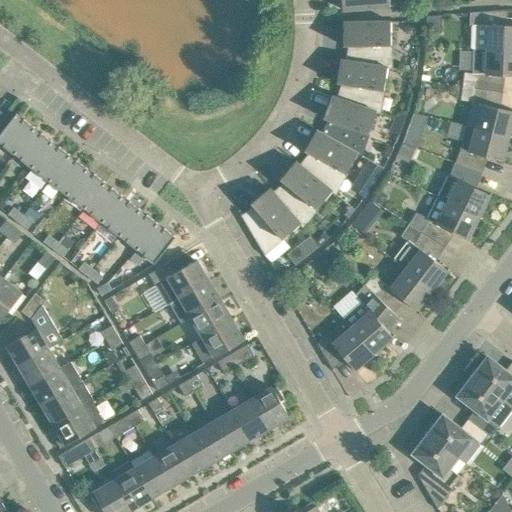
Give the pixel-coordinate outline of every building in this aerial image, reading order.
[(390,5),(389,0),(342,0),(343,10),(349,9),(397,6),(397,5),(390,5)] [(511,50),(511,25),(502,25),(503,10),(470,12),(470,14),(469,25),(473,26),(472,49),(474,49),(487,49),(511,50)] [(426,20),(426,32),(443,32),(443,14),(426,16),(426,20)] [(387,67),(390,45),(391,45),(391,22),(398,22),(398,21),(344,22),(344,46),(349,46),(347,60),(346,61),(395,68),(387,67)] [(412,21),(405,28),(412,36),(420,29),(412,21)] [(511,50),(487,49),(474,49),(473,73),(464,71),(462,86),(498,91),(500,74),(511,74),(511,50)] [(384,90),(387,68),(395,69),(395,68),(346,61),(347,60),(341,59),(337,83),(342,83),(337,97),(337,98),(383,114),(384,113),(376,111),(383,90),(384,90)] [(511,126),(511,111),(496,107),(498,91),(462,86),(460,100),(472,102),(481,104),(476,127),(510,136),(511,126)] [(357,152),(368,133),(369,133),(376,112),(383,114),(337,98),(337,97),(332,95),(324,118),(329,120),(322,132),(321,133),(364,157),(364,156),(357,152)] [(398,108),(394,117),(404,121),(408,112),(398,108)] [(15,153),(32,130),(33,130),(35,128),(35,127),(24,119),(23,120),(17,115),(18,114),(17,113),(0,134),(0,141),(4,145),(3,146),(14,154),(15,153)] [(394,117),(390,131),(399,134),(404,121),(394,117)] [(510,136),(476,127),(467,125),(460,149),(455,162),(478,170),(484,155),(504,160),(510,136)] [(32,167),(50,144),(52,142),(53,141),(42,132),(41,133),(35,128),(33,130),(32,130),(15,153),(21,158),(21,159),(32,168),(33,167),(32,167)] [(347,174),(358,154),(364,157),(321,133),(322,132),(317,129),(305,150),(309,153),(300,164),(300,165),(338,195),(332,190),(346,173),(347,174)] [(50,180),(68,157),(68,158),(70,155),(59,146),(59,147),(52,142),(50,144),(32,167),(33,167),(39,172),(38,173),(50,182),(50,181),(50,180)] [(409,163),(416,147),(403,143),(396,156),(409,163)] [(67,194),(85,171),(86,171),(87,169),(88,168),(77,160),(76,160),(70,155),(68,158),(68,157),(50,180),(50,181),(57,186),(56,186),(67,195),(68,194),(67,194)] [(318,209),(332,191),(337,196),(338,195),(300,165),(300,164),(296,161),(281,179),(284,182),(274,192),(273,192),(305,229),(300,223),(317,208),(318,209)] [(372,179),(377,168),(362,161),(356,172),(372,179)] [(491,195),(472,186),(478,170),(455,162),(450,176),(459,180),(448,202),(480,217),(491,195)] [(85,207),(103,185),(105,183),(106,182),(94,173),(94,174),(87,169),(86,171),(85,171),(67,194),(68,194),(74,199),(73,200),(85,209),(85,208),(85,207)] [(102,221),(121,198),(121,199),(123,196),(112,187),(111,188),(105,183),(103,185),(85,207),(85,208),(92,213),(91,214),(102,222),(103,221),(102,221)] [(305,229),(273,192),(274,192),(270,187),(252,203),(255,207),(243,214),(240,209),(238,210),(266,257),(267,256),(264,249),(282,238),(283,239),(300,224),(304,230),(305,229)] [(379,192),(373,201),(382,207),(388,198),(379,192)] [(120,234),(138,212),(140,210),(141,209),(129,200),(129,201),(123,196),(121,199),(121,198),(102,221),(103,221),(109,226),(109,227),(120,236),(121,235),(120,234)] [(469,239),(480,217),(448,202),(438,197),(427,218),(429,219),(421,231),(441,244),(450,230),(469,239)] [(23,215),(14,207),(9,214),(18,221),(23,215)] [(137,248),(155,225),(156,226),(158,223),(147,214),(147,215),(140,210),(138,212),(120,234),(121,235),(127,240),(126,241),(137,250),(138,249),(137,248)] [(33,222),(23,215),(18,221),(28,228),(33,222)] [(360,216),(354,224),(363,231),(366,227),(366,220),(360,216)] [(0,230),(7,236),(15,226),(6,220),(0,228),(0,230)] [(155,263),(176,236),(165,228),(164,228),(158,223),(156,226),(155,225),(137,248),(138,249),(144,254),(144,255),(155,263)] [(432,258),(441,244),(421,231),(421,232),(409,224),(400,237),(407,241),(394,260),(406,268),(433,290),(449,270),(432,258)] [(15,243),(23,233),(15,226),(7,236),(15,243)] [(58,242),(49,234),(44,241),(53,248),(58,242)] [(313,234),(304,242),(312,252),(322,245),(313,234)] [(68,249),(58,242),(53,248),(63,256),(68,249)] [(47,251),(39,261),(48,268),(56,258),(47,251)] [(188,251),(169,262),(175,272),(194,261),(188,251)] [(210,279),(198,259),(194,261),(175,272),(169,262),(148,274),(167,305),(170,303),(210,279)] [(93,269),(84,262),(79,268),(89,276),(93,269)] [(433,290),(406,268),(391,288),(383,282),(374,274),(364,284),(391,309),(402,297),(418,309),(433,290)] [(103,277),(93,269),(89,276),(98,283),(103,277)] [(26,296),(22,293),(22,292),(4,278),(0,282),(0,320),(8,311),(12,314),(26,296)] [(221,299),(210,279),(170,303),(181,323),(191,317),(221,299)] [(112,289),(108,282),(97,288),(102,295),(112,289)] [(402,319),(391,309),(364,284),(356,294),(362,301),(343,318),(351,327),(375,353),(393,337),(389,332),(402,319)] [(43,305),(46,301),(36,293),(22,311),(32,319),(37,328),(7,346),(19,366),(49,348),(63,340),(43,305)] [(112,297),(105,301),(112,313),(119,309),(112,297)] [(233,319),(221,299),(191,317),(203,337),(233,319)] [(215,357),(245,339),(233,319),(203,337),(193,343),(204,363),(214,356),(215,357)] [(118,334),(112,325),(101,331),(107,341),(118,334)] [(351,327),(333,343),(327,335),(317,344),(330,365),(343,354),(356,369),(375,353),(351,327)] [(123,343),(118,334),(107,341),(112,350),(123,343)] [(145,344),(140,335),(129,341),(134,351),(145,344)] [(151,353),(145,344),(134,351),(140,360),(151,353)] [(234,367),(254,355),(248,344),(227,356),(234,367)] [(61,367),(49,348),(19,366),(31,385),(61,367)] [(227,356),(218,362),(225,373),(234,367),(227,356)] [(511,406),(511,361),(506,370),(488,357),(473,376),(511,406)] [(42,405),(83,381),(72,361),(61,367),(31,385),(42,405)] [(141,373),(135,364),(124,371),(130,380),(141,373)] [(153,394),(146,383),(141,373),(130,380),(142,400),(153,394)] [(203,385),(197,374),(188,380),(194,391),(203,385)] [(169,384),(163,375),(152,381),(158,390),(169,384)] [(492,437),(511,410),(511,406),(473,376),(458,396),(475,409),(468,418),(488,434),(492,437)] [(194,391),(188,380),(179,385),(185,396),(194,391)] [(54,425),(95,400),(83,381),(42,405),(54,425)] [(290,417),(281,402),(285,399),(277,386),(273,389),(272,386),(252,398),(270,429),(290,417)] [(164,408),(158,397),(148,403),(155,414),(164,408)] [(270,429),(252,398),(232,410),(250,440),(270,429)] [(61,448),(105,422),(93,402),(96,401),(95,400),(54,425),(59,434),(54,437),(61,448)] [(144,420),(138,409),(129,414),(135,425),(144,420)] [(250,440),(232,410),(212,421),(230,452),(250,440)] [(116,437),(135,425),(129,414),(109,426),(116,437)] [(480,444),(488,434),(468,418),(461,428),(443,414),(428,434),(458,457),(473,438),(480,444)] [(230,452),(212,421),(193,433),(211,463),(230,452)] [(105,443),(99,432),(90,438),(96,449),(105,443)] [(211,463),(193,433),(173,445),(191,475),(211,463)] [(462,478),(449,468),(458,457),(428,434),(413,453),(432,468),(422,481),(438,508),(462,478)] [(65,467),(93,451),(96,449),(90,438),(59,456),(65,467)] [(191,475),(173,445),(154,456),(171,487),(191,475)] [(171,487),(154,456),(134,468),(152,498),(171,487)] [(152,498),(134,468),(114,479),(132,510),(152,498)] [(128,511),(132,510),(114,479),(94,491),(95,494),(91,496),(99,509),(103,507),(106,511),(128,511)] [(8,511),(0,498),(0,511),(8,511)]
